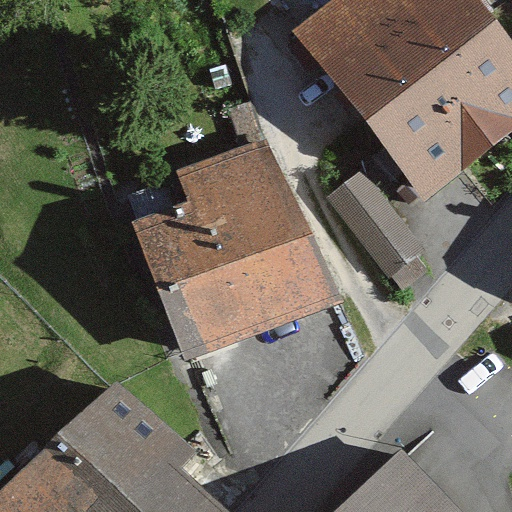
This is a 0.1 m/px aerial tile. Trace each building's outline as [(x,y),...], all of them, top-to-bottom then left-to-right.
[(511,42),(479,0),(316,0),(291,20),(430,198),(511,134),(511,42)] [(272,126),(126,180),(189,352),(335,298),(272,126)] [(391,282),(427,256),(362,165),(325,190),(391,282)] [(112,370),(0,495),(0,511),(220,511),(231,501),(191,465),(204,451),(112,370)] [(468,511),(397,442),(328,511),(468,511)]
